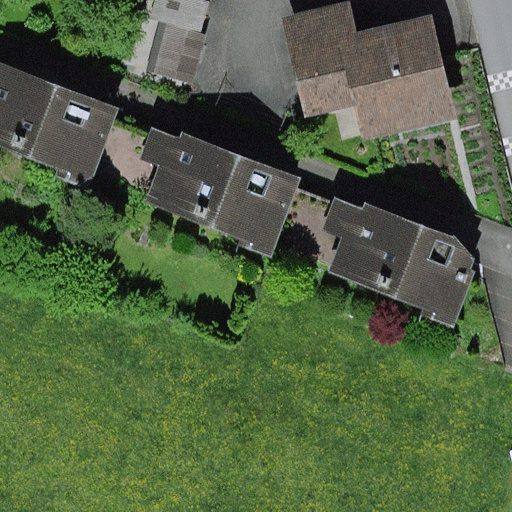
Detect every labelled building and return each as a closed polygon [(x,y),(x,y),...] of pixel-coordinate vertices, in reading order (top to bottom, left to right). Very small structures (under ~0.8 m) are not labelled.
[(210,2),(200,0),(155,0),(151,20),(161,23),(149,66),(156,68),(154,76),(194,87),(207,35),(202,34),(210,2)] [(361,33),(353,2),(284,18),(308,120),(357,108),(365,143),(459,121),(434,16),(361,33)] [(91,188),(122,109),(2,63),(0,70),(0,69),(0,146),(71,174),(69,180),(91,188)] [(273,259),(304,179),(185,134),(182,140),(154,129),(142,161),(162,168),(148,204),(254,244),(251,250),(273,259)] [(344,239),(330,275),(435,315),(433,321),(455,329),(479,266),(460,240),(366,204),(364,210),(336,199),(324,231),(344,239)]
